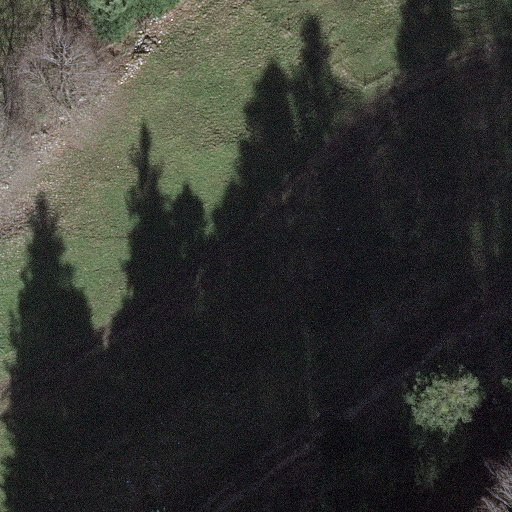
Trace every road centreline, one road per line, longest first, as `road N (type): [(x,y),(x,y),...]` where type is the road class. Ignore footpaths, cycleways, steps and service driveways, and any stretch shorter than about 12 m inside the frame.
road 1 (track): [(511,47),(445,62),(355,108),(190,264),(40,374),(0,386)]
road 2 (track): [(203,511),(511,275)]
